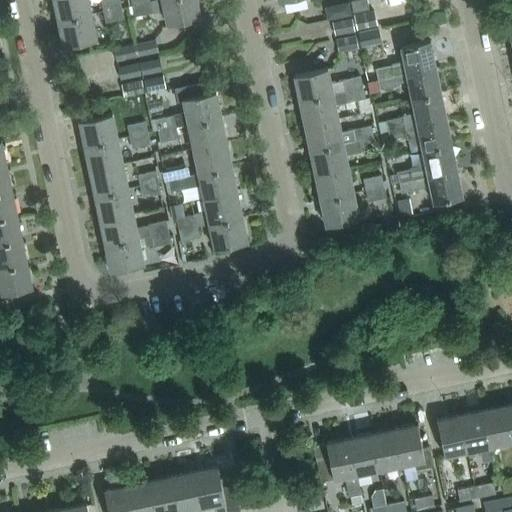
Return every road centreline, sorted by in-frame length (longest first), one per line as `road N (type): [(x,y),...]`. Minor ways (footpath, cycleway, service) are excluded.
road 1 (residential): [(22,0),(75,263),(81,281),(106,296),(257,267),(282,251),(287,217),(245,0)]
road 2 (residential): [(0,473),(511,364)]
road 3 (residential): [(470,0),(511,190)]
